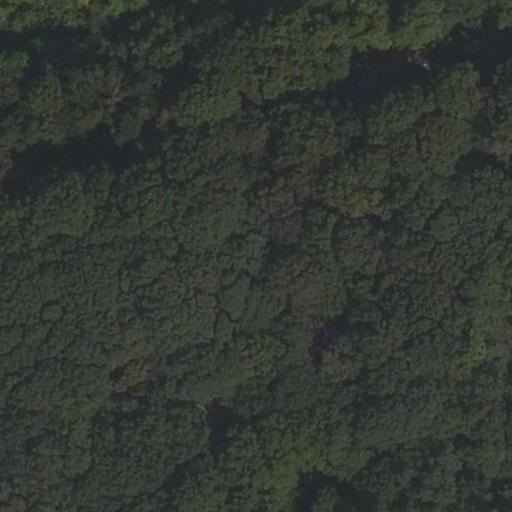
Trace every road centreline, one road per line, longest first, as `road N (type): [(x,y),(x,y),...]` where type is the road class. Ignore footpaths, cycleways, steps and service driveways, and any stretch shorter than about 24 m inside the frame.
road 1 (tertiary): [(0,168),(165,133),(511,33)]
road 2 (track): [(0,55),(108,50),(282,0)]
